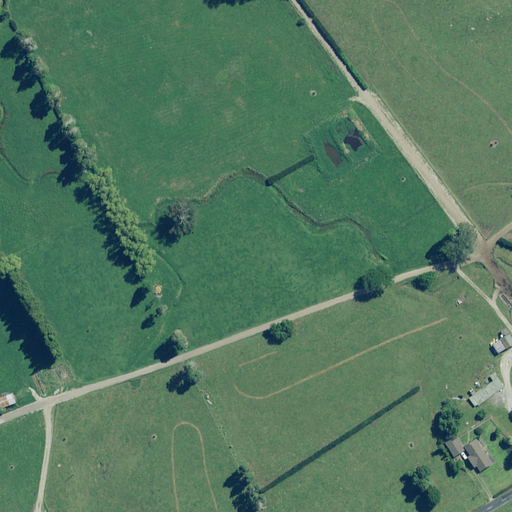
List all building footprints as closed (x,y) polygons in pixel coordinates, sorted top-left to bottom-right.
[(511,346),(511,338),(510,336),(493,345),(498,354),(511,346)] [(469,392),(472,397),(469,399),(476,408),(504,388),(495,374),(490,377),(494,382),(477,394),(473,389),(469,392)] [(17,404),(13,395),(0,399),(0,404),(2,409),(17,404)] [(465,451),(456,437),(446,444),(454,458),(465,451)] [(493,464),(478,440),(465,448),(470,456),(468,458),(475,468),(477,466),(481,472),(493,464)]
